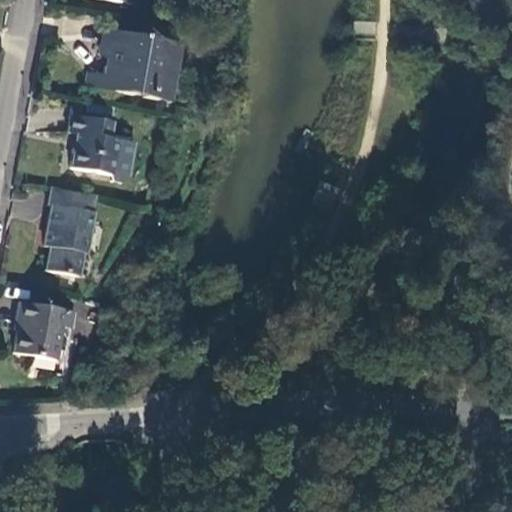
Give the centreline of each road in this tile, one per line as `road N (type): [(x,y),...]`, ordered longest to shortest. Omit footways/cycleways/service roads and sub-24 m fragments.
road 1 (tertiary): [(511,406),(318,400),(0,431)]
road 2 (residential): [(0,139),(27,0)]
